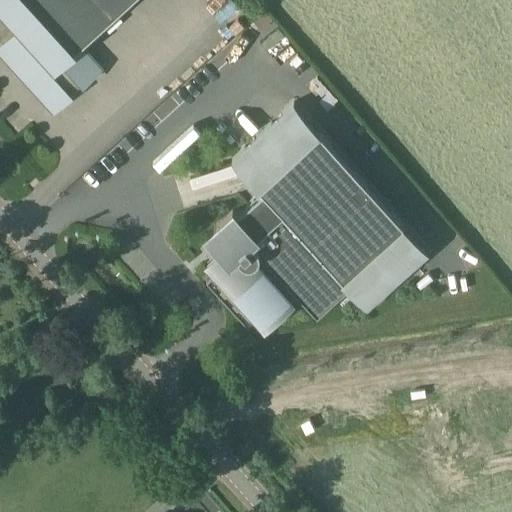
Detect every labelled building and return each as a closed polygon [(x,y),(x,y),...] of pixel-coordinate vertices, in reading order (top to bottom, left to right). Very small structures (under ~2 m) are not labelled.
[(0,0),(0,8),(20,30),(16,33),(15,32),(0,44),(0,51),(32,87),(36,83),(46,94),(42,98),(53,110),(71,94),(69,91),(81,80),(83,83),(101,66),(84,47),(82,49),(79,45),(128,0),(0,0)] [(228,44),(217,50),(229,72),(240,66),(228,44)] [(206,280),(247,326),(256,318),(264,326),(292,301),(284,292),(290,287),(317,317),(350,287),(368,308),(429,253),(293,102),(232,158),(262,191),(237,213),(233,209),(207,233),(213,240),(211,242),(211,245),(213,247),(215,249),(218,249),(220,248),(222,250),(207,263),(215,272),(206,280)] [(12,108),(1,117),(12,130),(23,121),(12,108)] [(170,206),(191,200),(182,169),(161,174),(170,206)]
